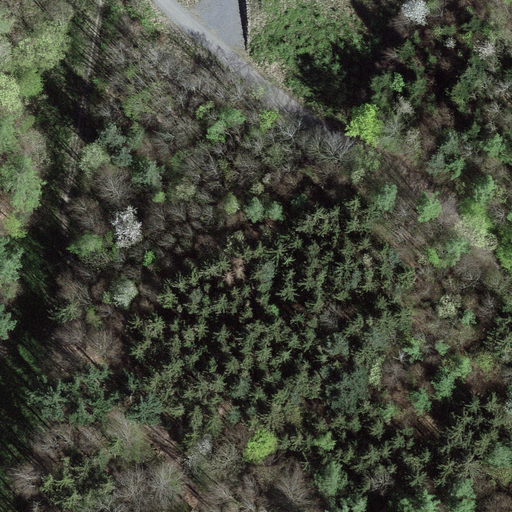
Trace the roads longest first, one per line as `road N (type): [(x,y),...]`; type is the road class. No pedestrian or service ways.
road 1 (track): [(107,0),(66,226),(96,307),(206,511)]
road 2 (track): [(511,273),(425,185),(271,91),(166,0)]
